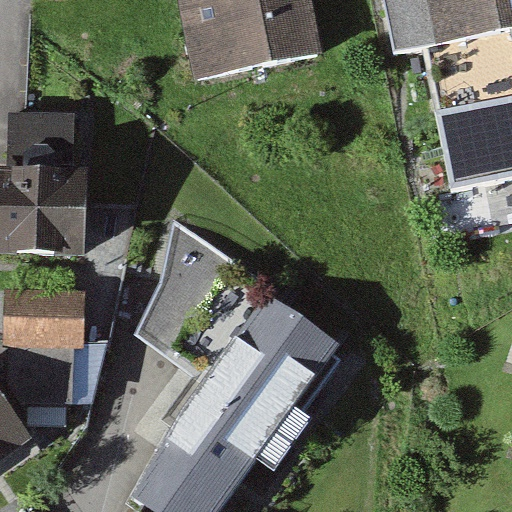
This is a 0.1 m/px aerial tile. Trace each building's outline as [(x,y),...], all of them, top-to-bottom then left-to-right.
[(312,0),(184,0),(199,84),(323,63),(312,0)] [(511,0),(413,0),(424,55),(511,38),(511,0)] [(511,95),(436,110),(451,188),(511,175),(511,95)] [(86,167),(0,169),(0,254),(89,252),(86,167)] [(84,294),(6,294),(6,353),(84,353),(84,294)] [(268,298),(135,491),(165,511),(217,511),(334,344),(268,298)] [(0,407),(0,451),(21,437),(0,407)]
